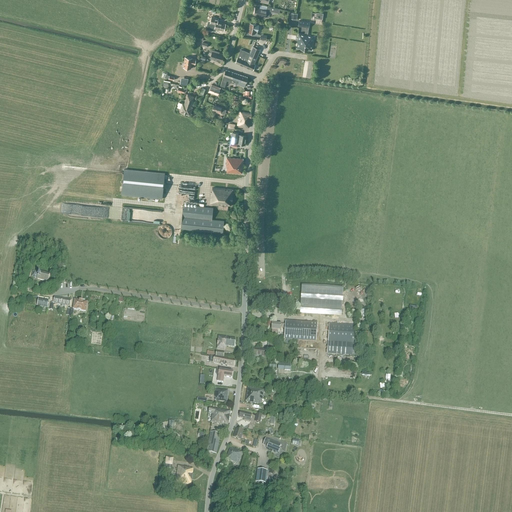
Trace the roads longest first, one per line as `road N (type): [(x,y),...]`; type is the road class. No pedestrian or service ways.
road 1 (residential): [(206,511),(237,396),(256,96),(250,73),(228,65)]
road 2 (track): [(511,414),(325,392),(316,374),(323,319)]
